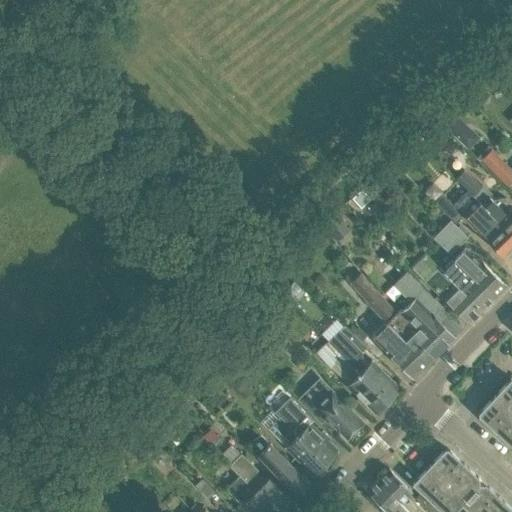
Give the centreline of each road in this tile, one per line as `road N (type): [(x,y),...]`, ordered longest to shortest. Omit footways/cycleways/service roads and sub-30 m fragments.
road 1 (residential): [(316,511),(417,398)]
road 2 (residential): [(417,398),(511,299)]
road 3 (residential): [(511,479),(417,398)]
